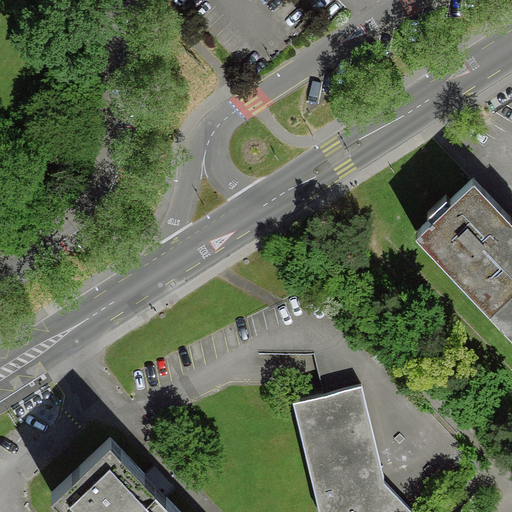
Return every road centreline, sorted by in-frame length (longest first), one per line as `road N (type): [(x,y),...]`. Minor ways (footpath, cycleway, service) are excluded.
road 1 (secondary): [(511,47),(0,376)]
road 2 (residential): [(134,0),(125,25),(121,158),(106,200),(78,231),(0,277)]
